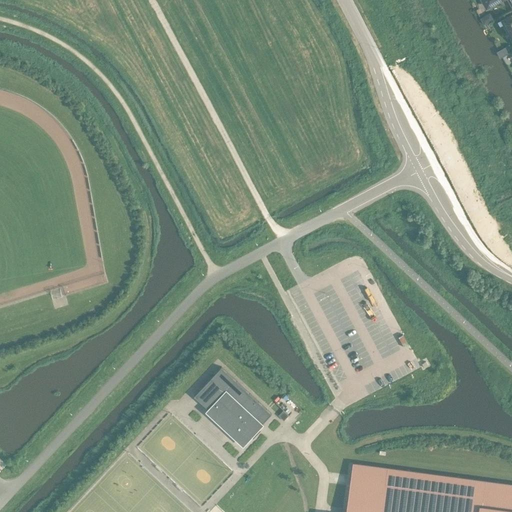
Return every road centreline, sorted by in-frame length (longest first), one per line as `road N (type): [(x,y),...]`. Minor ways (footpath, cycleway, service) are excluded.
road 1 (unclassified): [(416,172),(217,275),(0,502)]
road 2 (unknown): [(151,0),(281,241)]
road 3 (tertiary): [(425,190),(465,249),(511,279)]
